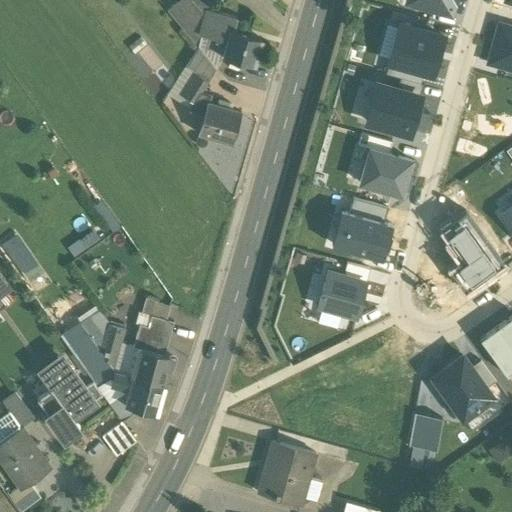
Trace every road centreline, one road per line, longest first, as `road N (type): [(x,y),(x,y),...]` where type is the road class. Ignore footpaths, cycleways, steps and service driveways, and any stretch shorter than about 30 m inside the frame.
road 1 (primary): [(149,511),(193,421),(235,296),(320,0)]
road 2 (residential): [(483,0),(396,300),(399,318),(431,332),(511,283)]
